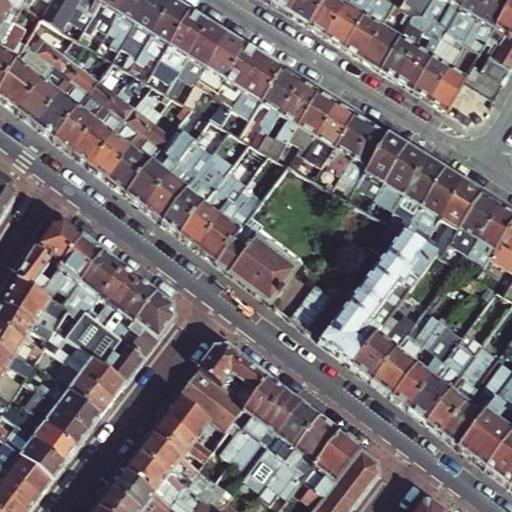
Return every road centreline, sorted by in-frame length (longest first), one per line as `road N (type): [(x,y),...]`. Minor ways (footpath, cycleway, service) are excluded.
road 1 (residential): [(484,167),(212,0)]
road 2 (residential): [(62,511),(219,305)]
road 3 (tertiary): [(422,460),(219,305)]
road 4 (tertiary): [(219,305),(56,183)]
